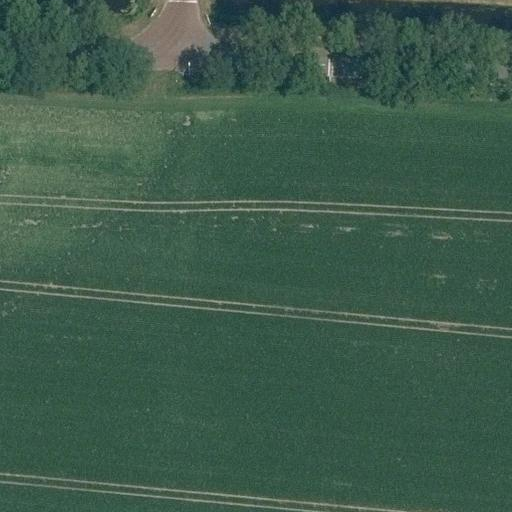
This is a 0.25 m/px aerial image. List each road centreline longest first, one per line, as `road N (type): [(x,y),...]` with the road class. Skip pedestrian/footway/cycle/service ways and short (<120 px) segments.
road 1 (unclassified): [(511,78),(188,65)]
road 2 (tertiary): [(188,65),(0,57)]
